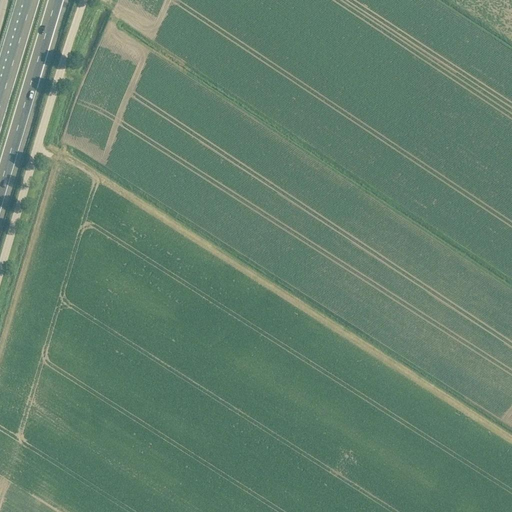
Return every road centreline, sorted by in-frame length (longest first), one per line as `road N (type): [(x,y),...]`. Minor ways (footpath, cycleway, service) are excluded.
road 1 (unclassified): [(0,270),(84,0)]
road 2 (motorway): [(0,186),(55,0)]
